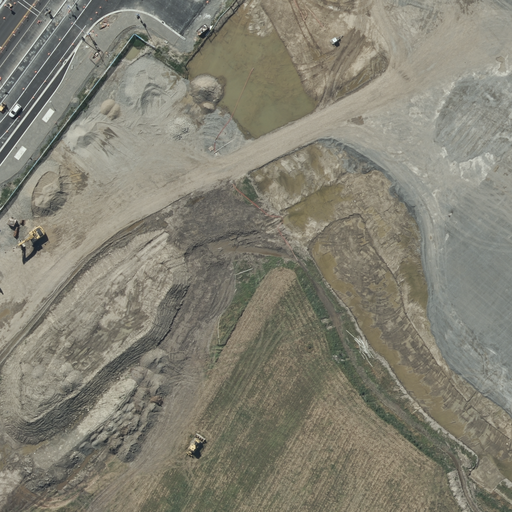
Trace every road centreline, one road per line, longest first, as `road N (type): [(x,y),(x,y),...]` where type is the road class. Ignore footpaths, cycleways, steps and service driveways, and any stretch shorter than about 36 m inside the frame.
road 1 (residential): [(217,25),(274,111),(368,290)]
road 2 (residential): [(511,98),(368,290)]
road 3 (residential): [(0,415),(132,234)]
road 4 (residential): [(368,290),(407,362),(498,448)]
